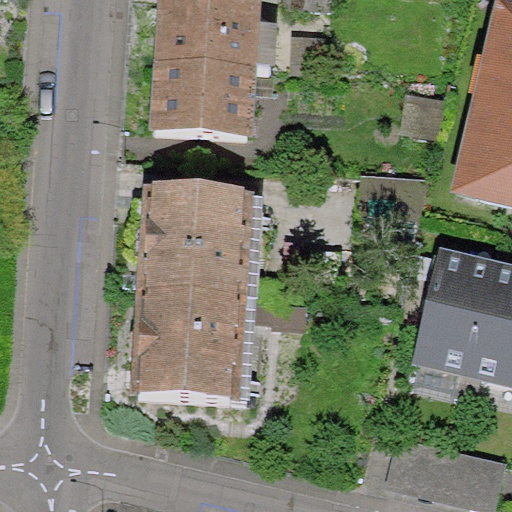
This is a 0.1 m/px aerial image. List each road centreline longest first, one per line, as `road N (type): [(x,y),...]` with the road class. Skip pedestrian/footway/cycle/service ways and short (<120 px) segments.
road 1 (residential): [(41,463),(74,0)]
road 2 (residential): [(41,463),(249,511)]
